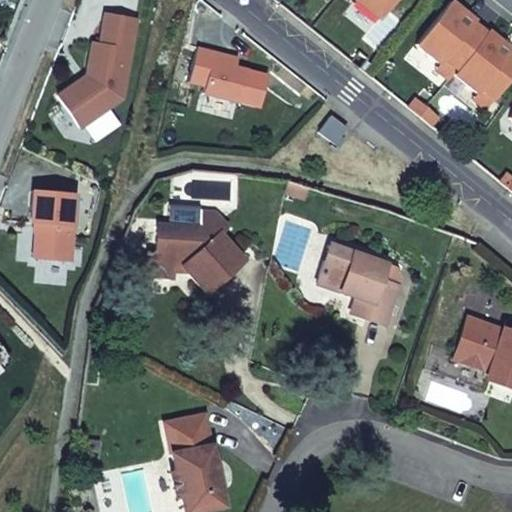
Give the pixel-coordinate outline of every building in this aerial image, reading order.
[(359,0),(381,17),(394,0),(359,0)] [(457,67),(486,30),(475,21),(472,18),(464,29),(455,23),(465,10),(452,0),(450,0),(417,43),(440,61),(442,62),(445,58),(457,67)] [(478,19),(465,10),(455,23),(464,29),(472,18),(475,21),(478,19)] [(56,97),(77,129),(121,100),(135,21),(104,15),(98,45),(91,44),(84,77),(87,81),(81,86),(73,84),(56,97)] [(502,38),(488,28),(486,30),(457,67),(453,71),(478,91),(480,92),(483,88),(495,97),(511,75),(511,50),(508,47),(500,58),(491,51),(502,38)] [(511,49),(511,46),(502,38),(491,51),(500,58),(508,47),(511,50),(511,49)] [(442,62),(440,61),(436,66),(449,77),(453,71),(457,67),(445,58),(442,62)] [(198,106),(233,114),(242,82),(229,78),(207,73),(209,64),(193,60),(184,94),(199,98),(198,106)] [(231,70),(209,64),(207,73),(229,78),(231,70)] [(81,86),(87,81),(84,77),(73,84),(81,86)] [(480,92),(478,91),(474,96),(487,107),(495,97),(483,88),(480,92)] [(417,96),(409,105),(420,113),(428,104),(417,96)] [(439,113),(428,104),(420,113),(431,123),(439,113)] [(316,132),(331,144),(342,128),(327,117),(316,132)] [(511,172),(508,169),(501,178),(511,187),(511,186),(511,172)] [(301,195),(303,184),(285,180),(282,192),(301,195)] [(30,260),(68,263),(74,195),(32,191),(29,225),(34,225),(30,260)] [(165,208),(164,222),(196,223),(197,209),(197,207),(165,205),(165,208)] [(196,223),(164,222),(155,221),(153,249),(143,248),(142,274),(170,276),(171,264),(180,264),(202,291),(240,259),(215,230),(223,223),(212,210),(197,209),(196,223)] [(325,243),(316,273),(339,282),(336,290),(352,296),(369,302),(364,316),(383,323),(396,284),(379,278),(384,264),(325,243)] [(339,282),(316,273),(313,282),(336,290),(339,282)] [(347,310),(364,316),(369,302),(352,296),(347,310)] [(485,373),(490,375),(508,382),(511,383),(511,330),(500,326),(499,329),(463,317),(450,359),(485,371),(485,373)] [(0,368),(8,363),(0,351),(0,368)] [(508,382),(490,375),(487,384),(505,391),(508,382)] [(200,412),(160,421),(171,470),(166,471),(170,493),(176,492),(180,511),(220,501),(200,412)]
